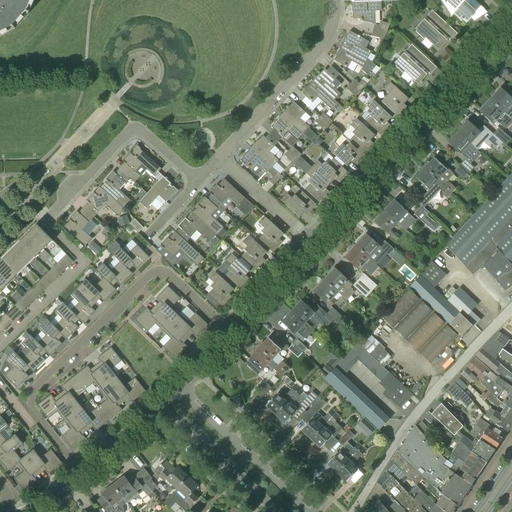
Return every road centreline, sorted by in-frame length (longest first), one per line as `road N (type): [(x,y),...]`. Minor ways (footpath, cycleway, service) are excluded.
road 1 (residential): [(229,329),(168,272),(145,277),(29,397),(79,469)]
road 2 (residential): [(309,240),(511,24)]
road 3 (residential): [(354,511),(409,424),(511,309)]
road 4 (residential): [(43,220),(133,128),(196,183)]
road 5 (residential): [(218,161),(329,40),(335,0)]
road 6 (residential): [(309,240),(218,161)]
